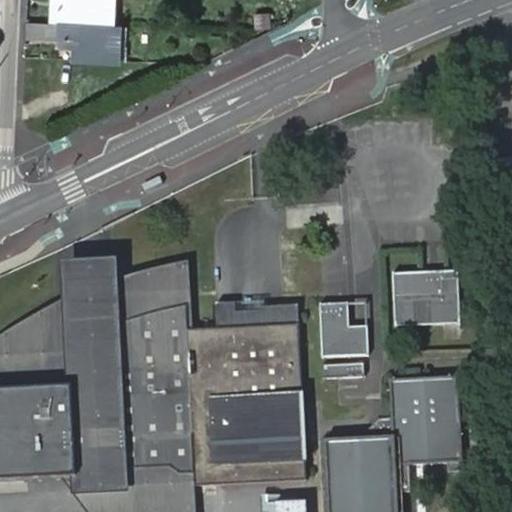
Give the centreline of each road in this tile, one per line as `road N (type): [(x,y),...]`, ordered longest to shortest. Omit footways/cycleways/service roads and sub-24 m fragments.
road 1 (tertiary): [(346,53),(18,211)]
road 2 (residential): [(12,0),(4,167),(18,211)]
road 3 (tertiary): [(475,0),(346,53)]
